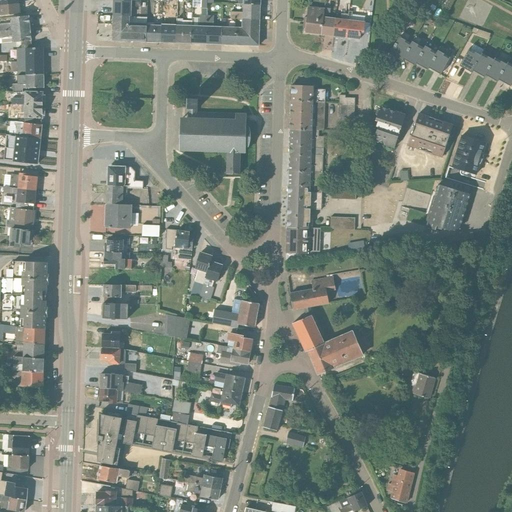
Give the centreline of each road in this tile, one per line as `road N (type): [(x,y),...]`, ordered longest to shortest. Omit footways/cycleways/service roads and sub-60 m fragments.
road 1 (unclassified): [(410,511),(511,147)]
road 2 (secondary): [(72,137),(67,423)]
road 3 (residential): [(280,59),(311,60),(511,126)]
road 4 (residential): [(268,247),(275,236),(280,59)]
road 5 (residential): [(378,511),(298,365)]
road 6 (residential): [(239,255),(159,171),(146,139)]
road 7 (residential): [(269,370),(229,511)]
